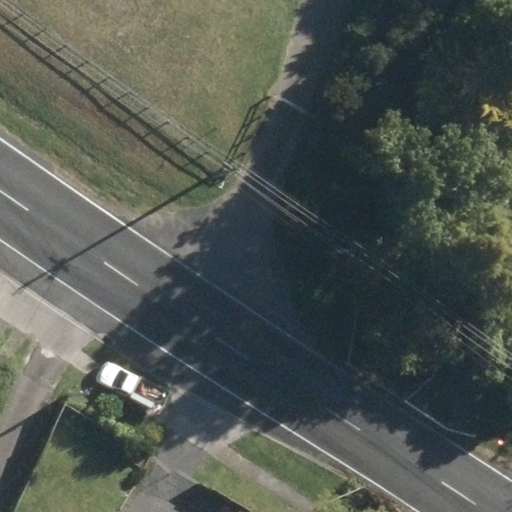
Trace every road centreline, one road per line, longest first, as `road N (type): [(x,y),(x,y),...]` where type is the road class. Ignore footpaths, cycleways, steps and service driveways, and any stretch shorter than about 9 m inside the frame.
road 1 (tertiary): [(0,189),(459,511)]
road 2 (track): [(180,316),(308,0)]
